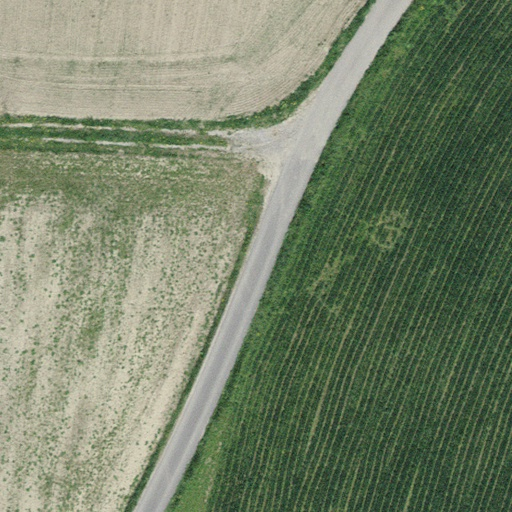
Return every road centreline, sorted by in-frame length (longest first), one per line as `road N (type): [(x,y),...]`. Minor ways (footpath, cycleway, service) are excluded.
road 1 (unclassified): [(392,0),(306,137),(183,453),(150,511)]
road 2 (track): [(306,137),(0,127)]
